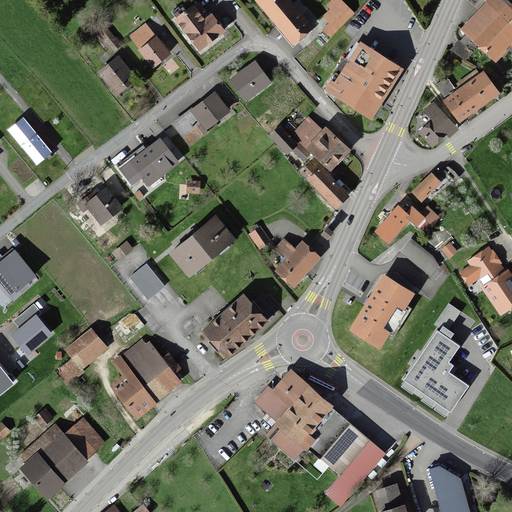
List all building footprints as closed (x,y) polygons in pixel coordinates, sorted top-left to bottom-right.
[(286,0),(267,0),(258,8),(292,50),(313,33),(286,0)] [(331,33),(358,9),(349,0),(324,0),(332,8),(326,13),(334,22),(327,29),(331,33)] [(485,10),(466,30),(496,59),(511,42),(511,0),(482,0),(479,4),(485,10)] [(210,19),(186,39),(204,60),(227,40),(210,19)] [(105,29),(95,37),(109,56),(119,48),(105,29)] [(148,31),(132,42),(152,71),(168,60),(148,31)] [(354,49),(329,90),(370,115),(400,66),(370,47),(365,55),(354,49)] [(260,61),(234,81),(250,101),(275,81),(260,61)] [(123,63),(107,75),(120,94),(137,82),(123,63)] [(485,71),(450,97),(466,119),(501,94),(485,71)] [(222,92),(198,111),(211,127),(235,107),(222,92)] [(439,104),(419,120),(438,145),(459,129),(439,104)] [(317,126),(304,139),(334,169),(355,149),(332,126),(325,134),(317,126)] [(25,127),(12,138),(37,168),(50,157),(25,127)] [(284,130),(277,137),(289,151),(296,144),(284,130)] [(167,141),(136,161),(151,184),(182,164),(167,141)] [(325,166),(312,179),(339,206),(352,193),(325,166)] [(411,191),(421,202),(441,183),(431,172),(411,191)] [(112,187),(89,203),(102,221),(125,205),(112,187)] [(401,205),(379,228),(391,239),(413,216),(401,205)] [(221,216),(173,251),(190,274),(238,239),(221,216)] [(291,256),(278,269),(293,284),(323,254),(307,239),(298,248),(292,242),(284,249),(291,256)] [(443,264),(412,239),(402,252),(434,276),(443,264)] [(46,268),(22,244),(10,256),(3,249),(0,251),(0,273),(20,294),(46,268)] [(511,277),(490,247),(466,264),(468,267),(461,272),(471,285),(477,280),(501,313),(511,305),(511,277)] [(168,284),(150,262),(133,276),(151,298),(168,284)] [(416,293),(384,274),(349,331),(380,350),(416,293)] [(249,291),(207,327),(230,354),(272,318),(249,291)] [(439,328),(404,380),(450,413),(468,385),(450,372),(453,366),(449,364),(460,345),(451,339),(455,333),(449,329),(461,311),(449,303),(434,325),(439,328)] [(28,355),(53,335),(37,314),(40,312),(34,305),(14,321),(20,328),(12,335),(28,355)] [(94,328),(73,345),(88,364),(109,347),(94,328)] [(148,338),(117,363),(127,376),(116,385),(139,415),(182,381),(148,338)] [(0,394),(14,384),(0,366),(0,394)] [(290,368),(260,403),(309,446),(319,436),(312,430),(332,408),(334,406),(290,368)] [(319,436),(309,446),(340,473),(324,491),(340,504),(386,454),(332,408),(312,430),(319,436)] [(65,430),(22,466),(49,498),(92,462),(86,455),(102,442),(85,422),(69,435),(65,430)] [(447,462),(435,464),(446,511),(477,511),(470,477),(447,462)] [(409,511),(401,482),(376,489),(382,511),(409,511)]
